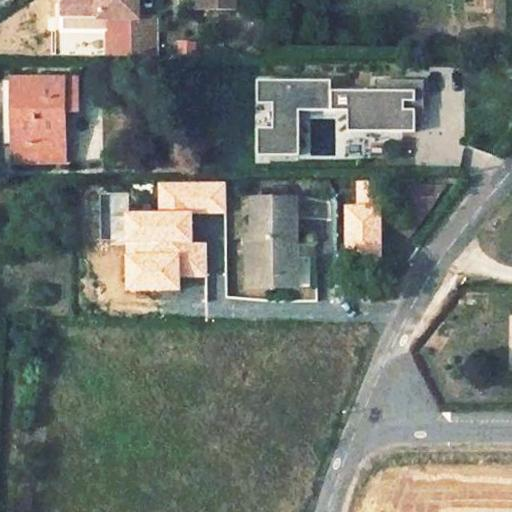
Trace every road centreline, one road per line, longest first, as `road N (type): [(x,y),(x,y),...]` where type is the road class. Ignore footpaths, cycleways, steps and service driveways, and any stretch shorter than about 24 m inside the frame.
road 1 (residential): [(511,167),(415,296),(359,427)]
road 2 (residential): [(359,427),(511,426)]
